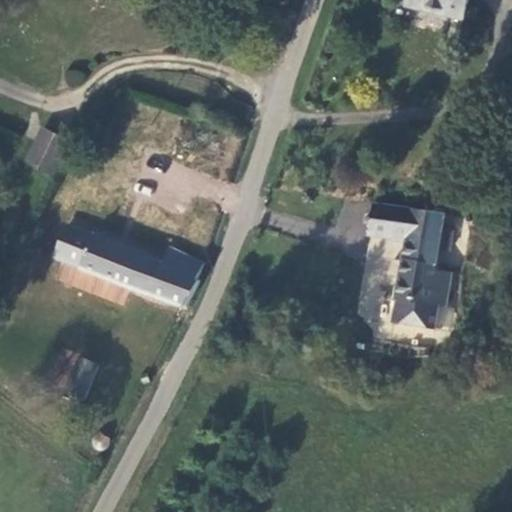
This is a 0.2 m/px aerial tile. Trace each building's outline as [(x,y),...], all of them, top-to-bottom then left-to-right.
[(409,0),(408,5),(464,18),(468,0),(409,0)] [(51,173),(66,142),(40,131),(27,163),(51,173)] [(408,240),(414,208),(377,201),(371,233),(408,240)] [(408,240),(393,322),(434,330),(439,305),(446,306),(452,273),(436,271),(440,250),(451,252),(454,232),(444,229),(447,215),(414,208),(408,240)] [(55,258),(184,307),(188,309),(202,279),(200,278),(205,259),(171,246),(164,262),(67,226),(55,258)] [(494,272),(499,257),(483,251),(477,265),(494,272)] [(86,400),(101,365),(80,358),(67,393),(86,400)] [(110,450),(116,439),(107,435),(102,446),(110,450)]
